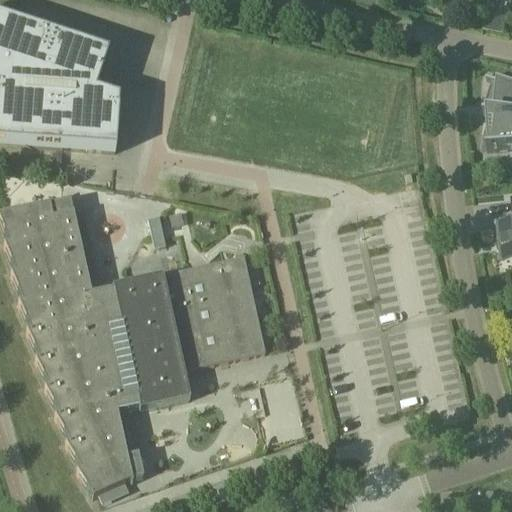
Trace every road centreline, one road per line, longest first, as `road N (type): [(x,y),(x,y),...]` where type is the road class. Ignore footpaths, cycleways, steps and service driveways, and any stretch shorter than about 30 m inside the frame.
road 1 (residential): [(370,447),(321,219),(353,212),(351,203),(329,187),(156,157),(190,0)]
road 2 (residential): [(508,454),(472,315),(447,84),(449,41),(511,53)]
road 3 (residential): [(370,447),(176,511)]
road 4 (residential): [(385,497),(508,454)]
